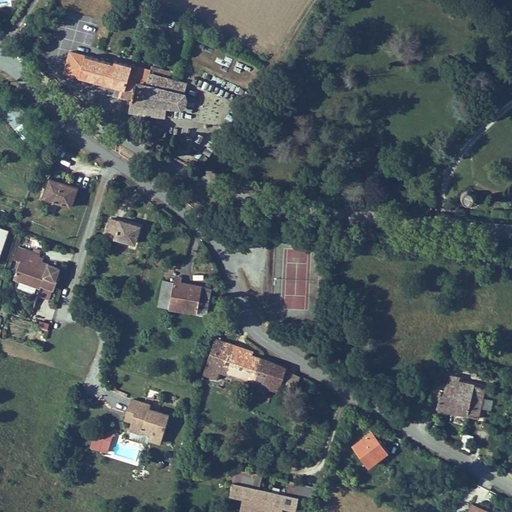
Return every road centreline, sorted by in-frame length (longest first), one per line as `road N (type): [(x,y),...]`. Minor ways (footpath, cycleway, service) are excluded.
road 1 (tertiary): [(113,159),(206,232),(246,320),(264,340),(511,488)]
road 2 (tertiary): [(511,231),(258,200),(205,182),(65,108)]
road 3 (residential): [(92,376),(100,329),(61,315),(113,159)]
road 4 (track): [(205,182),(319,0)]
